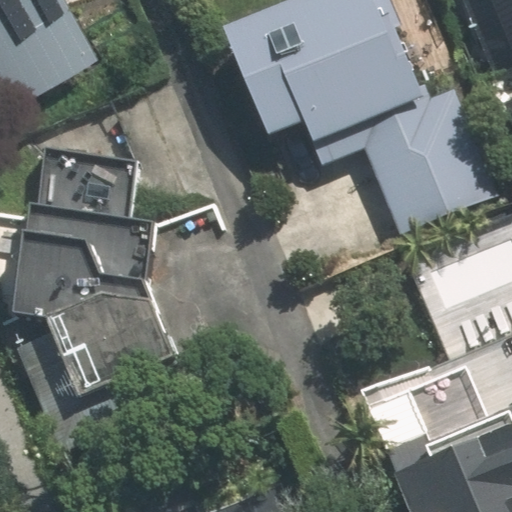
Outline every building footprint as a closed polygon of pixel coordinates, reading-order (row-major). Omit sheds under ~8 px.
[(67,0),(0,0),(0,98),(94,47),(67,0)] [(383,0),(324,0),(238,36),(289,159),(337,139),(426,103),(383,0)] [(426,103),(337,139),(379,240),(495,193),(453,92),(426,103)] [(152,287),(144,290),(160,176),(50,161),(28,322),(52,325),(105,463),(206,425),(152,287)] [(511,511),(511,372),(508,363),(377,419),(418,511),(511,511)]
